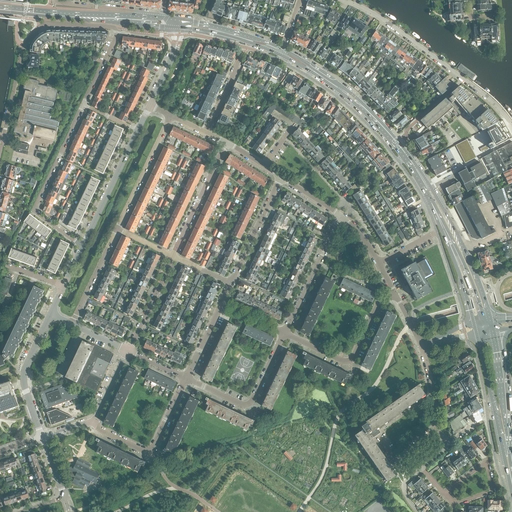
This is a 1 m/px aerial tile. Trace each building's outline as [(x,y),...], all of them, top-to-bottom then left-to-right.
[(162,0),(154,0),(154,8),(159,9),(160,8),(162,0)] [(189,0),(187,0),(186,13),(192,14),(193,13),(193,8),(194,8),(194,0),(193,0),(193,1),(189,0)] [(216,14),(222,1),(218,0),(217,0),(216,2),(211,12),(215,14),(216,14)] [(310,10),(313,2),(308,0),(304,15),(306,16),(308,10),(310,10)] [(448,10),(463,9),(462,0),(445,0),(446,0),(444,0),(444,5),(448,5),(448,10)] [(491,0),(476,0),(478,11),(479,11),(479,12),(494,11),(494,8),(496,8),(496,3),(492,3),(491,0)] [(222,1),(216,14),(217,15),(221,17),(227,4),(222,1)] [(230,19),(234,5),(235,2),(233,1),(232,4),(228,3),(224,18),(230,19)] [(245,8),(246,5),(247,2),(245,2),(244,5),(243,5),(242,7),(239,6),(239,7),(235,20),(239,21),(239,22),(241,22),(245,8)] [(248,9),(250,2),(248,2),(247,2),(246,5),(245,8),(241,22),(243,23),(247,24),(251,10),(248,9)] [(317,3),(312,18),(316,19),(317,17),(315,17),(316,12),(318,13),(321,4),(317,3)] [(234,5),(230,19),(235,20),(239,7),(234,5)] [(329,7),(325,6),(320,21),(322,21),(324,15),(326,16),(329,7)] [(463,9),(448,10),(449,15),(445,15),(445,20),(447,19),(447,23),(463,22),(463,20),(464,20),(463,9)] [(251,10),(247,24),(252,25),(256,11),(251,10)] [(331,22),(336,12),(332,10),(326,19),(331,22)] [(274,33),(278,20),(275,19),(275,18),(277,12),(275,12),(274,13),(273,19),(269,31),(270,32),(273,33),(274,33)] [(341,15),(336,12),(331,22),(335,24),(334,26),(336,27),(339,22),(338,21),(341,15)] [(267,18),(264,29),(269,31),(273,19),(274,13),(272,13),(270,18),(267,16),(267,18)] [(258,27),(261,18),(261,16),(262,15),(259,14),(258,15),(255,14),(252,25),(258,27)] [(267,18),(261,16),(258,27),(264,29),(267,18)] [(288,24),(290,17),(284,16),(282,22),(278,35),(283,37),(286,27),(283,26),(284,22),(288,24)] [(351,19),(346,16),(341,23),(343,24),(340,28),(341,28),(344,30),(351,19)] [(356,34),(361,38),(366,31),(363,29),(365,27),(360,23),(355,19),(350,27),(358,32),(356,34)] [(278,35),(282,22),(278,20),(274,33),(275,34),(278,35)] [(486,39),(485,24),(474,25),(474,26),(472,26),(474,44),(477,44),(477,43),(481,43),(481,39),(486,39)] [(485,24),(486,39),(491,39),(492,43),(496,42),(496,40),(499,40),(498,25),(497,25),(497,24),(485,24)] [(51,42),(48,31),(46,32),(45,32),(43,33),(42,34),(41,34),(40,35),(47,44),(48,43),(51,42)] [(73,32),(73,43),(76,43),(76,44),(79,44),(79,43),(81,43),(81,32),(76,32),(76,31),(74,31),(74,32),(73,32)] [(377,43),(383,35),(377,31),(371,39),(375,42),(376,43),(373,47),(376,49),(377,48),(375,47),(378,43),(377,43)] [(91,32),(91,43),(94,43),(94,44),(98,44),(99,33),(94,33),(94,32),(92,32),(91,32)] [(296,43),(300,35),(294,32),(290,41),(296,43)] [(47,44),(40,35),(38,36),(37,37),(36,38),(35,39),(34,41),(33,42),(43,48),(43,47),(45,45),(47,44)] [(300,35),(296,43),(301,46),(305,37),(300,35)] [(320,39),(321,37),(319,35),(316,41),(313,39),(307,49),(312,52),(320,39)] [(381,46),(386,38),(383,35),(377,43),(378,43),(375,47),(377,48),(377,46),(379,48),(381,46)] [(305,37),(301,46),(306,49),(311,40),(305,37)] [(382,52),(390,40),(386,38),(379,48),(382,49),(380,51),(381,52),(382,52)] [(320,39),(312,52),(316,54),(322,45),(320,43),(322,40),(320,39)] [(393,43),(390,40),(382,52),(385,54),(386,53),(385,51),(386,49),(388,51),(393,43)] [(162,42),(155,41),(154,50),(161,50),(162,46),(163,44),(162,44),(162,42)] [(42,50),(43,48),(33,42),(33,43),(32,44),(32,45),(31,47),(31,48),(31,49),(30,49),(30,51),(30,52),(41,54),(42,50)] [(386,53),(385,54),(389,57),(397,45),(393,43),(388,51),(389,52),(388,54),(386,53)] [(197,60),(203,47),(202,46),(201,44),(199,44),(198,44),(191,58),(197,60)] [(209,56),(213,47),(210,45),(209,46),(207,45),(202,55),(205,56),(206,54),(209,56)] [(397,45),(389,57),(391,58),(392,57),(391,57),(393,54),(395,56),(400,48),(397,45)] [(213,47),(209,56),(208,57),(211,58),(211,56),(215,58),(219,48),(216,47),(215,47),(213,47)] [(221,59),(225,49),(222,48),(221,49),(219,48),(215,58),(214,58),(216,59),(217,57),(221,59)] [(323,48),(318,56),(323,59),(324,58),(326,59),(332,50),(329,48),(327,50),(323,48)] [(400,48),(395,56),(396,57),(394,60),(396,62),(404,50),(400,48)] [(226,49),(225,49),(221,57),(225,58),(224,60),(226,61),(231,51),(226,49)] [(407,53),(404,50),(396,62),(399,64),(407,53)] [(233,52),(231,51),(226,61),(232,64),(236,54),(236,52),(234,51),(233,52)] [(377,65),(382,58),(383,59),(381,61),(383,62),(387,56),(382,52),(374,63),(377,65)] [(407,53),(399,64),(400,64),(403,66),(411,55),(407,53)] [(30,56),(27,55),(26,67),(28,67),(28,69),(32,70),(33,67),(38,68),(39,57),(39,56),(39,55),(30,54),(30,56)] [(335,54),(329,62),(337,68),(343,60),(340,58),(342,55),(339,54),(337,56),(335,54)] [(414,58),(411,55),(403,66),(406,69),(414,58)] [(249,70),(254,59),(252,58),(252,57),(249,56),(248,56),(244,65),(243,67),(249,70)] [(387,56),(383,62),(387,66),(389,63),(388,62),(391,59),(387,56)] [(114,58),(112,63),(119,66),(121,61),(114,58),(115,58),(114,58)] [(354,68),(352,67),(353,64),(353,63),(356,59),(354,58),(351,62),(349,65),(344,73),(349,76),(354,68)] [(414,58),(406,69),(404,71),(408,74),(410,71),(408,70),(411,67),(412,68),(418,60),(414,58)] [(256,69),(260,61),(260,60),(260,61),(257,59),(256,60),(255,60),(254,59),(249,70),(255,72),(256,69)] [(410,71),(408,74),(412,76),(421,63),(418,60),(412,68),(410,71)] [(265,63),(260,61),(256,69),(261,71),(265,63)] [(344,73),(349,65),(344,61),(339,69),(344,73)] [(266,62),(265,63),(261,71),(267,74),(271,65),(266,62)] [(119,66),(112,63),(110,67),(109,67),(114,70),(117,71),(119,66)] [(421,63),(412,76),(415,79),(425,65),(421,63)] [(271,65),(267,74),(272,76),(272,77),(276,68),(271,65)] [(419,80),(422,75),(428,68),(425,65),(415,79),(416,80),(418,79),(419,80)] [(114,70),(109,67),(106,73),(111,76),(114,70)] [(361,71),(358,69),(355,67),(354,68),(349,76),(351,78),(351,79),(352,79),(354,80),(355,78),(361,71)] [(141,76),(147,78),(150,72),(150,71),(150,72),(143,68),(140,76),(141,76)] [(272,77),(272,76),(271,78),(277,81),(278,79),(279,79),(278,81),(281,82),(283,78),(287,73),(276,68),(272,77)] [(428,68),(422,75),(428,79),(429,78),(434,74),(432,72),(432,71),(428,68)] [(357,85),(365,77),(365,76),(361,71),(355,78),(354,80),(355,81),(354,82),(357,85)] [(436,79),(437,78),(438,78),(439,78),(435,73),(426,82),(429,85),(437,79),(436,79)] [(216,74),(214,80),(223,84),(224,82),(223,81),(225,78),(216,74)] [(486,91),(489,86),(473,74),(470,79),(486,91)] [(141,76),(139,80),(146,84),(148,79),(147,78),(141,76)] [(369,81),(365,77),(357,85),(362,89),(369,81)] [(297,89),(299,88),(302,81),(298,79),(297,79),(294,78),(292,82),(289,81),(285,87),(291,91),(294,87),(297,89)] [(375,82),(373,80),(371,78),(369,81),(362,89),(366,93),(373,85),(375,82)] [(435,87),(442,81),(439,78),(438,78),(437,78),(436,79),(437,79),(429,85),(433,89),(435,87)] [(449,82),(445,78),(442,81),(435,87),(439,91),(449,82)] [(26,91),(25,92),(25,95),(18,122),(17,122),(15,132),(20,133),(20,135),(22,135),(22,136),(26,137),(27,137),(28,136),(34,137),(36,137),(36,136),(55,141),(60,121),(50,119),(54,102),(55,102),(59,86),(48,84),(47,86),(38,84),(39,82),(27,79),(24,91),(26,91)] [(109,81),(103,79),(101,85),(106,87),(109,81)] [(388,95),(386,97),(379,105),(382,107),(381,108),(382,109),(383,109),(391,101),(406,82),(404,80),(402,82),(400,79),(397,83),(394,87),(393,86),(387,95),(388,95)] [(139,80),(137,86),(144,89),(146,84),(139,80)] [(223,84),(214,80),(211,85),(220,89),(221,86),(222,86),(223,84)] [(234,88),(244,93),(245,90),(243,89),(245,86),(246,87),(248,84),(244,82),(243,85),(236,82),(235,86),(234,88)] [(375,82),(373,85),(366,93),(370,97),(377,89),(378,89),(375,86),(377,84),(375,82)] [(453,85),(449,82),(439,91),(442,95),(453,85)] [(297,92),(296,93),(301,96),(302,94),(305,96),(311,87),(310,86),(307,84),(307,85),(305,84),(302,88),(301,87),(300,88),(300,89),(301,90),(299,92),(297,92)] [(101,85),(98,91),(103,93),(106,87),(101,85)] [(211,85),(209,90),(217,95),(218,92),(220,89),(211,85)] [(144,89),(137,86),(134,91),(141,95),(144,89)] [(422,120),(421,121),(424,125),(426,127),(427,129),(428,129),(430,132),(442,126),(445,129),(446,128),(448,126),(449,125),(454,120),(456,119),(457,118),(457,119),(472,136),(484,130),(487,129),(499,122),(498,122),(489,111),(488,110),(488,111),(488,110),(486,108),(483,106),(483,105),(481,103),(477,100),(475,98),(472,96),(471,95),(469,93),(465,90),(463,88),(460,86),(451,94),(446,99),(443,101),(441,102),(439,105),(437,106),(435,108),(433,110),(430,112),(429,114),(427,116),(425,117),(422,120)] [(233,90),(231,93),(240,97),(242,98),(244,93),(234,88),(233,90)] [(306,96),(312,100),(317,91),(316,90),(315,89),(314,89),(313,89),(312,90),(310,89),(306,96)] [(377,89),(370,97),(375,101),(382,93),(378,89),(377,89)] [(209,90),(206,96),(215,100),(216,96),(217,96),(217,95),(209,90)] [(103,93),(98,91),(95,97),(96,97),(100,99),(101,98),(103,93)] [(134,91),(131,97),(138,100),(141,95),(134,91)] [(313,100),(318,103),(323,95),(321,94),(322,93),(318,91),(313,100)] [(240,97),(231,93),(230,97),(229,99),(239,104),(242,98),(240,97)] [(382,93),(375,101),(379,105),(386,97),(382,93)] [(215,100),(206,96),(204,101),(212,105),(213,103),(215,100)] [(96,97),(94,102),(101,105),(103,100),(101,98),(100,99),(96,97)] [(131,97),(129,102),(136,105),(138,100),(131,97)] [(323,98),(318,106),(324,110),(329,102),(326,100),(327,99),(324,97),(324,98),(323,98)] [(228,101),(226,104),(235,108),(236,109),(239,104),(229,99),(228,101)] [(212,105),(204,101),(201,107),(210,111),(211,107),(212,105)] [(399,104),(396,101),(393,103),(391,101),(383,109),(388,113),(393,107),(394,108),(399,104)] [(136,105),(129,102),(126,107),(133,111),(136,105)] [(275,110),(278,105),(273,102),(268,109),(273,112),(275,110)] [(225,107),(224,110),(234,114),(236,109),(235,108),(226,104),(225,108),(225,107)] [(331,115),(337,107),(337,106),(334,104),(333,105),(332,104),(326,112),(331,115)] [(126,107),(124,113),(129,115),(129,116),(131,117),(133,111),(126,107)] [(201,107),(199,112),(207,116),(208,114),(210,111),(201,107)] [(342,111),(337,107),(331,115),(336,119),(342,111)] [(395,122),(402,115),(398,109),(390,116),(393,119),(392,120),(394,122),(395,121),(395,122)] [(223,112),(221,115),(230,119),(231,116),(233,116),(234,114),(224,110),(223,112)] [(97,119),(99,115),(89,111),(87,115),(94,118),(97,119)] [(342,111),(336,119),(340,123),(346,115),(342,111)] [(126,123),(129,116),(129,115),(124,113),(122,112),(119,119),(126,122),(126,123)] [(207,116),(199,112),(196,118),(205,121),(206,118),(207,116)] [(87,115),(85,120),(91,123),(92,123),(94,118),(87,115)] [(230,119),(221,115),(219,120),(232,127),(233,124),(228,122),(230,119)] [(347,116),(346,115),(340,123),(343,127),(350,119),(347,116)] [(409,122),(408,121),(404,116),(396,123),(396,124),(398,126),(399,126),(399,125),(402,128),(409,122)] [(272,123),(279,128),(282,123),(275,118),(272,123)] [(85,120),(84,119),(82,124),(89,128),(91,123),(85,120)] [(350,119),(343,127),(348,132),(354,124),(350,119)] [(234,128),(232,127),(219,120),(218,123),(216,126),(225,130),(226,127),(231,129),(233,130),(234,128)] [(499,122),(487,129),(488,131),(490,135),(496,146),(501,144),(511,139),(511,138),(507,133),(505,134),(502,129),(503,128),(499,122),(499,123),(499,122)] [(272,123),(268,128),(275,133),(279,128),(272,123)] [(82,124),(79,129),(87,133),(89,128),(82,124)] [(358,128),(354,124),(348,132),(352,136),(353,135),(358,128)] [(124,130),(115,125),(115,126),(113,131),(121,135),(124,130)] [(183,142),(187,133),(174,127),(170,135),(183,142)] [(268,128),(264,133),(271,138),(275,133),(268,128)] [(355,137),(354,138),(356,140),(363,133),(358,128),(353,135),(355,137)] [(87,133),(79,129),(77,135),(84,138),(87,133)] [(296,140),(303,134),(298,129),(292,135),(296,140)] [(121,135),(113,131),(111,136),(119,140),(122,135),(121,135)] [(303,134),(296,140),(301,144),(307,138),(309,136),(305,132),(303,134)] [(415,146),(426,140),(425,138),(431,135),(430,132),(428,134),(427,133),(413,140),(415,142),(414,144),(415,146)] [(201,140),(187,133),(183,142),(197,148),(201,140)] [(264,133),(260,138),(267,143),(271,138),(264,133)] [(363,133),(356,140),(355,141),(359,145),(368,138),(363,133)] [(77,135),(75,140),(82,143),(84,138),(77,135)] [(119,140),(111,136),(109,141),(117,145),(119,140)] [(267,143),(260,138),(257,143),(264,148),(267,143)] [(312,143),(307,138),(301,144),(305,149),(312,143)] [(426,140),(415,146),(417,149),(419,149),(420,150),(434,143),(438,141),(437,138),(428,143),(426,140)] [(364,151),(373,143),(370,140),(369,141),(367,139),(358,148),(360,151),(362,149),(364,151)] [(463,141),(460,143),(464,150),(466,155),(469,153),(470,153),(473,151),(472,149),(467,139),(464,141),(463,141)] [(82,143),(75,140),(72,145),(79,148),(82,143)] [(201,140),(197,148),(211,155),(215,146),(201,140)] [(117,145),(109,141),(106,146),(115,150),(117,145)] [(17,149),(16,152),(27,155),(30,145),(18,142),(17,149)] [(264,148),(257,143),(253,149),(259,154),(264,148)] [(312,143),(305,149),(309,154),(316,148),(312,143)] [(377,148),(373,143),(364,151),(368,156),(377,148)] [(427,154),(434,150),(432,148),(435,146),(434,143),(420,150),(423,154),(427,152),(427,154)] [(79,148),(72,145),(70,150),(71,150),(77,153),(79,148)] [(115,150),(106,146),(104,151),(113,155),(115,150)] [(318,146),(316,148),(309,154),(314,158),(320,152),(322,150),(318,146)] [(158,161),(166,165),(172,151),(164,147),(158,161)] [(339,147),(335,150),(337,152),(338,151),(339,152),(338,153),(340,155),(344,152),(339,147)] [(377,148),(368,156),(367,156),(372,161),(380,154),(379,152),(380,151),(377,148)] [(359,151),(357,149),(350,155),(352,157),(353,159),(356,156),(355,154),(359,151)] [(71,150),(68,155),(75,158),(78,153),(77,153),(71,150)] [(113,155),(104,151),(102,155),(110,159),(113,155)] [(324,157),(320,152),(314,158),(318,163),(324,157)] [(352,161),(345,153),(343,155),(350,163),(352,161)] [(378,165),(385,158),(384,157),(384,156),(383,154),(382,155),(381,154),(374,160),(378,165)] [(431,165),(441,160),(438,154),(428,160),(428,161),(429,164),(429,163),(431,165)] [(108,164),(110,159),(102,155),(99,160),(108,164)] [(238,171),(243,163),(231,155),(226,163),(238,171)] [(325,170),(331,164),(334,162),(328,156),(326,159),(320,165),(325,170)] [(385,158),(378,165),(376,166),(380,171),(385,166),(389,164),(389,163),(389,162),(388,160),(387,160),(385,158)] [(106,169),(108,164),(99,160),(97,165),(106,169)] [(441,160),(431,165),(432,167),(431,168),(432,170),(433,170),(444,165),(441,160)] [(158,161),(151,175),(159,179),(166,165),(158,161)] [(191,177),(199,181),(206,167),(198,163),(191,177)] [(243,163),(238,171),(251,179),(256,171),(243,163)] [(466,167),(457,172),(459,176),(468,192),(474,188),(476,187),(472,179),(475,178),(476,179),(486,174),(481,163),(470,169),(472,172),(469,173),(468,172),(466,167)] [(335,168),(331,164),(325,170),(329,174),(335,168)] [(7,168),(7,171),(17,173),(18,171),(16,171),(17,167),(9,165),(9,166),(8,165),(7,166),(7,167),(7,168)] [(103,174),(106,169),(97,165),(95,170),(104,174),(103,174)] [(444,165),(433,170),(436,176),(437,176),(442,173),(447,171),(444,165)] [(63,166),(61,170),(61,171),(67,174),(68,174),(70,169),(63,166)] [(338,166),(335,168),(329,174),(333,179),(340,173),(342,171),(338,166)] [(391,167),(388,169),(386,171),(388,173),(385,175),(387,178),(389,177),(390,179),(398,174),(394,169),(393,169),(391,167)] [(511,168),(503,173),(505,177),(508,175),(508,176),(511,173),(511,168)] [(61,171),(61,170),(60,170),(58,175),(65,179),(67,174),(61,171)] [(16,179),(17,173),(7,171),(6,173),(5,174),(5,175),(5,176),(6,176),(6,177),(14,179),(16,179)] [(269,179),(256,171),(251,179),(264,187),(269,179)] [(340,173),(333,179),(337,184),(344,177),(340,173)] [(214,187),(222,191),(229,178),(220,174),(214,187)] [(398,174),(390,179),(394,184),(401,178),(398,174)] [(58,175),(55,181),(62,184),(65,179),(58,175)] [(151,175),(145,188),(153,192),(159,179),(151,175)] [(98,186),(100,181),(91,177),(89,182),(98,186)] [(199,181),(191,177),(185,190),(193,194),(199,181)] [(348,182),(344,177),(337,184),(342,188),(348,182)] [(401,178),(394,184),(398,189),(405,183),(401,178)] [(491,179),(485,182),(485,183),(490,193),(499,189),(495,180),(493,178),(491,179)] [(2,184),(14,187),(16,182),(5,179),(5,181),(3,180),(2,184)] [(55,181),(53,186),(60,189),(62,190),(64,185),(62,184),(55,181)] [(95,191),(98,186),(89,182),(87,187),(95,191)] [(352,187),(348,182),(342,188),(346,193),(350,189),(352,192),(358,188),(355,184),(352,187)] [(449,195),(459,190),(462,188),(461,186),(459,182),(455,184),(454,182),(452,183),(453,185),(446,189),(449,195)] [(485,183),(479,186),(487,202),(493,199),(499,212),(498,212),(499,214),(500,214),(501,216),(504,215),(506,229),(511,227),(511,211),(511,212),(510,208),(504,188),(491,194),(490,193),(485,183)] [(14,187),(2,184),(1,188),(2,188),(2,190),(12,193),(13,193),(15,188),(14,187)] [(60,189),(53,186),(50,191),(58,194),(60,189)] [(487,202),(479,186),(474,189),(479,200),(480,202),(482,205),(487,202)] [(93,196),(95,191),(87,187),(84,192),(93,196)] [(222,191),(214,187),(207,201),(216,205),(222,191)] [(407,187),(403,189),(397,192),(400,197),(410,192),(408,190),(409,189),(408,187),(407,187)] [(153,192),(145,188),(138,202),(147,206),(153,192)] [(185,190),(178,204),(186,208),(193,194),(185,190)] [(452,200),(462,195),(461,193),(459,190),(449,195),(452,200)] [(50,191),(48,196),(55,199),(58,194),(50,191)] [(356,201),(364,196),(360,191),(353,195),(356,201)] [(0,193),(0,197),(8,200),(10,194),(0,192),(0,193)] [(91,201),(93,196),(84,192),(82,197),(91,201)] [(411,194),(410,192),(400,197),(403,202),(413,197),(412,197),(413,195),(412,194),(411,194)] [(288,203),(292,196),(287,193),(282,199),(282,200),(282,201),(284,202),(285,202),(285,201),(288,203)] [(251,194),(245,208),(253,212),(260,198),(251,194)] [(462,201),(468,199),(467,196),(464,198),(462,195),(452,200),(455,206),(455,205),(462,201)] [(55,199),(48,196),(46,201),(47,201),(53,204),(55,199)] [(297,200),(292,196),(288,203),(293,206),(297,200)] [(367,201),(364,196),(356,201),(360,206),(367,201)] [(462,201),(482,239),(497,232),(495,229),(491,231),(491,229),(489,230),(476,205),(480,202),(479,200),(476,201),(473,196),(468,199),(462,201)] [(0,203),(7,206),(8,200),(0,197),(0,203)] [(91,201),(82,197),(80,202),(88,206),(91,201)] [(413,197),(403,202),(396,206),(398,209),(404,205),(403,205),(404,204),(407,208),(408,210),(413,207),(411,205),(416,202),(415,201),(416,200),(415,199),(414,199),(413,197)] [(302,203),(297,200),(293,206),(298,209),(302,203)] [(47,201),(44,206),(51,209),(54,204),(53,204),(47,201)] [(216,205),(207,201),(201,215),(209,219),(216,205)] [(370,206),(367,201),(360,206),(363,211),(370,206)] [(462,201),(455,205),(456,207),(470,235),(472,236),(473,239),(477,240),(480,239),(482,239),(462,201)] [(88,206),(80,202),(78,206),(86,210),(88,206)] [(138,202),(132,216),(140,219),(147,206),(138,202)] [(307,206),(302,203),(298,209),(303,213),(307,206)] [(178,204),(172,218),(180,221),(186,208),(178,204)] [(84,215),(86,210),(78,206),(75,211),(84,215)] [(312,209),(307,206),(303,213),(308,216),(312,209)] [(374,211),(370,206),(363,211),(366,216),(374,211)] [(412,218),(420,215),(418,209),(416,210),(415,206),(407,211),(408,214),(410,213),(412,218)] [(253,212),(245,208),(239,221),(247,225),(253,212)] [(312,209),(308,216),(313,219),(317,213),(312,209)] [(82,220),(84,215),(75,211),(73,216),(82,220)] [(284,215),(280,212),(278,211),(277,214),(276,214),(273,219),(280,222),(283,217),(284,215)] [(374,211),(366,216),(369,221),(377,216),(374,211)] [(8,215),(6,214),(0,212),(0,218),(4,220),(7,221),(8,215)] [(317,213),(313,219),(318,222),(322,216),(317,213)] [(29,225),(34,218),(30,215),(30,214),(24,222),(29,225)] [(209,219),(201,215),(194,228),(203,232),(209,219)] [(420,215),(412,218),(414,224),(422,221),(420,215)] [(82,220),(73,216),(71,221),(79,225),(82,220)] [(140,219),(132,216),(125,229),(134,233),(140,219)] [(327,219),(322,216),(318,222),(323,226),(327,219)] [(380,221),(377,216),(369,221),(373,226),(380,221)] [(33,229),(39,221),(34,218),(29,225),(33,229)] [(172,218),(165,231),(174,235),(180,221),(172,218)] [(281,227),(283,224),(280,222),(273,219),(271,224),(278,228),(279,226),(281,227)] [(37,232),(43,224),(39,221),(33,229),(37,232)] [(79,225),(71,221),(70,221),(68,226),(67,226),(76,230),(79,225)] [(247,225),(239,221),(232,235),(240,239),(247,225)] [(380,221),(373,226),(376,231),(383,227),(380,221)] [(422,221),(414,224),(417,230),(421,228),(425,227),(422,221)] [(42,235),(47,228),(43,224),(37,232),(42,235)] [(271,224),(268,230),(275,233),(278,228),(271,224)] [(386,232),(383,227),(376,231),(379,236),(386,232)] [(46,239),(52,231),(47,228),(42,235),(46,239)] [(203,232),(194,228),(188,242),(196,246),(203,232)] [(268,230),(266,235),(273,239),(275,233),(268,230)] [(174,235),(165,231),(159,245),(167,249),(174,235)] [(390,237),(386,232),(379,236),(382,241),(390,237)] [(317,240),(314,238),(315,236),(311,234),(307,242),(314,245),(317,240)] [(266,235),(263,241),(270,244),(273,239),(266,235)] [(116,249),(124,253),(131,240),(122,236),(116,249)] [(393,242),(390,237),(382,241),(386,247),(393,242)] [(67,249),(69,245),(70,245),(70,244),(61,240),(61,241),(59,245),(67,249)] [(227,244),(230,245),(237,249),(240,243),(233,240),(231,243),(228,241),(227,244)] [(263,241),(261,246),(267,250),(270,244),(263,241)] [(511,251),(509,245),(508,241),(501,243),(504,252),(509,251),(511,251)] [(196,246),(188,242),(181,255),(190,259),(196,246)] [(307,242),(305,247),(312,251),(314,245),(307,242)] [(65,254),(67,249),(59,245),(56,250),(65,254)] [(237,249),(230,245),(228,251),(235,254),(237,249)] [(267,250),(261,246),(258,252),(265,255),(267,250)] [(305,247),(302,253),(309,256),(312,251),(305,247)] [(14,260),(17,251),(12,249),(12,248),(9,258),(14,260)] [(124,253),(116,249),(109,263),(118,267),(124,253)] [(63,259),(65,254),(56,250),(54,255),(63,259)] [(19,261),(22,252),(17,251),(14,260),(19,261)] [(228,251),(225,256),(232,260),(235,254),(228,251)] [(480,260),(489,257),(488,251),(478,254),(477,255),(478,258),(479,258),(480,260)] [(24,263),(27,254),(22,252),(19,261),(24,263)] [(265,255),(258,252),(255,257),(262,260),(265,262),(267,256),(265,255)] [(154,253),(151,259),(158,262),(161,256),(154,253)] [(302,253),(300,258),(307,262),(309,256),(302,253)] [(29,265),(32,256),(27,254),(24,263),(29,265)] [(60,264),(63,259),(54,255),(52,260),(60,264)] [(34,267),(38,258),(37,258),(32,256),(29,265),(34,267)] [(225,256),(223,262),(230,265),(232,260),(225,256)] [(492,256),(489,257),(480,260),(479,260),(480,264),(481,263),(482,266),(491,263),(493,262),(492,256)] [(255,257),(253,263),(260,266),(262,260),(255,257)] [(425,257),(417,261),(412,264),(410,262),(396,269),(405,286),(408,285),(412,291),(411,292),(415,301),(433,291),(426,279),(435,274),(425,257)] [(300,258),(297,264),(304,267),(307,262),(300,258)] [(158,262),(151,259),(148,264),(155,267),(158,262)] [(58,269),(60,264),(52,260),(49,265),(58,269)] [(228,268),(230,265),(223,262),(220,267),(227,270),(228,271),(228,269),(228,268)] [(260,266),(253,263),(250,268),(257,271),(260,266)] [(491,263),(482,266),(482,268),(481,268),(482,271),(483,271),(483,272),(492,269),(491,263)] [(155,267),(148,264),(146,269),(153,273),(155,267)] [(297,264),(296,267),(295,266),(294,268),(295,269),(302,272),(304,267),(297,264)] [(56,274),(58,269),(49,265),(47,270),(56,274)] [(192,269),(186,266),(185,268),(182,267),(181,268),(180,268),(179,271),(180,272),(187,275),(188,272),(190,273),(192,269)] [(227,270),(220,267),(217,273),(224,276),(227,270)] [(107,271),(104,277),(111,280),(113,281),(118,271),(110,268),(108,271),(107,271)] [(250,268),(248,274),(258,279),(259,276),(256,275),(258,272),(250,268)] [(153,273),(146,269),(143,275),(150,278),(153,273)] [(302,272),(295,269),(292,275),(299,278),(302,272)] [(180,272),(177,277),(184,281),(187,275),(180,272)] [(258,279),(248,274),(245,280),(255,285),(258,279)] [(150,278),(143,275),(141,280),(148,284),(150,278)] [(292,275),(289,280),(296,283),(299,278),(292,275)] [(104,277),(102,282),(109,285),(111,280),(104,277)] [(184,281),(177,277),(174,283),(181,286),(184,281)] [(329,295),(335,282),(326,277),(320,291),(329,295)] [(344,279),(344,278),(340,287),(372,302),(376,293),(375,294),(344,279)] [(141,280),(138,286),(145,289),(148,284),(141,280)] [(296,283),(289,280),(287,285),(294,289),(296,283)] [(211,287),(218,290),(220,285),(213,281),(211,287)] [(109,285),(102,282),(99,287),(106,291),(109,285)] [(174,283),(172,288),(179,292),(181,286),(174,283)] [(287,285),(284,291),(291,294),(294,289),(287,285)] [(27,301),(37,306),(44,291),(34,286),(27,301)] [(138,286),(136,291),(143,294),(145,289),(138,286)] [(106,291),(99,287),(96,293),(103,296),(106,291)] [(211,287),(208,292),(215,296),(218,290),(211,287)] [(179,292),(172,288),(169,294),(176,297),(179,292)] [(143,294),(136,291),(133,290),(130,296),(133,297),(140,300),(143,294)] [(291,294),(284,291),(282,296),(289,300),(291,294)] [(322,309),(329,295),(320,291),(313,305),(322,309)] [(208,292),(205,298),(212,301),(215,296),(208,292)] [(241,301),(244,294),(239,292),(236,299),(241,301)] [(103,296),(96,293),(94,298),(101,301),(103,296)] [(176,297),(169,294),(167,299),(177,304),(178,302),(175,300),(176,297)] [(250,297),(244,294),(241,301),(246,304),(250,297)] [(253,299),(250,297),(246,304),(252,306),(257,297),(255,296),(253,299)] [(140,300),(133,297),(130,302),(137,305),(140,300)] [(259,298),(257,297),(252,306),(257,309),(260,302),(258,301),(259,298)] [(210,306),(212,301),(205,298),(204,300),(201,299),(200,302),(210,306)] [(177,304),(167,299),(164,304),(171,308),(172,305),(176,307),(177,304)] [(27,301),(20,316),(30,321),(37,306),(27,301)] [(130,302),(128,307),(135,311),(137,305),(130,302)] [(211,307),(210,306),(200,302),(203,303),(200,309),(207,312),(209,308),(210,309),(211,307)] [(260,302),(257,309),(262,312),(266,305),(260,302)] [(171,308),(164,304),(162,308),(161,308),(161,309),(170,314),(171,312),(170,311),(171,308)] [(271,307),(266,305),(262,312),(268,314),(271,307)] [(313,305),(307,318),(316,323),(322,309),(313,305)] [(135,311),(128,307),(125,313),(132,316),(135,311)] [(271,307),(268,314),(273,317),(277,310),(271,307)] [(207,312),(200,309),(199,308),(196,313),(198,314),(205,317),(207,312)] [(170,314),(161,309),(160,311),(161,312),(159,315),(166,319),(168,320),(170,314)] [(283,313),(277,310),(273,317),(279,320),(283,313)] [(88,312),(87,312),(84,319),(90,321),(93,314),(90,313),(88,312)] [(396,316),(392,314),(387,312),(381,325),(390,329),(396,316)] [(93,314),(90,321),(95,324),(99,317),(93,314)] [(198,314),(195,319),(202,323),(205,317),(198,314)] [(166,319),(159,315),(156,321),(163,324),(166,319)] [(30,321),(20,316),(13,331),(23,335),(30,321)] [(104,319),(99,317),(95,324),(100,327),(104,319)] [(309,336),(316,323),(307,318),(300,332),(309,336)] [(109,322),(104,319),(100,327),(106,329),(109,322)] [(202,323),(195,319),(193,325),(200,328),(202,323)] [(109,322),(106,329),(111,332),(113,328),(115,325),(116,322),(110,320),(109,322)] [(163,324),(156,321),(154,327),(156,328),(161,330),(163,324)] [(237,327),(234,326),(228,323),(222,337),(231,341),(237,327)] [(113,328),(111,332),(117,334),(120,327),(115,325),(113,328)] [(200,328),(193,325),(190,330),(197,333),(200,328)] [(243,333),(245,334),(270,346),(274,338),(247,325),(243,333)] [(390,329),(381,325),(374,339),(383,343),(390,329)] [(120,327),(117,334),(122,337),(126,330),(120,327)] [(197,333),(190,330),(187,336),(194,339),(197,333)] [(13,331),(6,346),(16,350),(23,335),(13,331)] [(194,339),(187,336),(185,341),(189,343),(192,344),(194,339)] [(224,355),(231,341),(222,337),(216,350),(224,355)] [(383,343),(374,339),(368,353),(377,357),(383,343)] [(149,350),(153,343),(147,340),(144,347),(149,350)] [(66,377),(65,377),(74,382),(87,387),(88,388),(96,392),(101,382),(107,369),(107,368),(108,368),(109,365),(110,363),(114,356),(113,355),(98,348),(95,347),(92,345),(83,341),(82,342),(78,350),(77,354),(75,358),(70,369),(69,371),(68,372),(68,373),(66,377)] [(158,345),(153,343),(149,350),(155,352),(158,345)] [(163,348),(158,345),(155,352),(160,355),(163,348)] [(1,354),(0,354),(0,366),(5,365),(4,361),(10,356),(12,358),(16,350),(6,346),(3,353),(4,354),(2,356),(1,354)] [(163,348),(160,355),(165,357),(169,351),(163,348)] [(175,350),(174,353),(171,360),(176,363),(180,356),(181,353),(175,350)] [(218,368),(224,355),(216,350),(209,364),(218,368)] [(174,353),(169,351),(165,357),(171,360),(174,353)] [(290,369),(297,356),(288,351),(281,365),(290,369)] [(309,355),(306,353),(304,352),(303,354),(305,355),(304,359),(306,360),(304,365),(345,385),(348,378),(350,379),(352,375),(350,374),(349,375),(308,356),(309,355)] [(181,353),(180,356),(176,363),(182,365),(187,356),(181,353)] [(377,357),(368,353),(361,366),(370,371),(377,357)] [(468,353),(467,353),(459,358),(460,359),(460,358),(462,361),(459,363),(456,366),(457,367),(460,365),(463,363),(471,358),(469,356),(469,355),(468,354),(468,353)] [(459,368),(456,370),(457,371),(456,371),(458,373),(462,370),(464,374),(466,372),(467,372),(473,367),(474,366),(472,364),(470,362),(459,369),(459,368)] [(211,382),(218,368),(209,364),(203,378),(211,382)] [(284,383),(290,369),(281,365),(275,379),(284,383)] [(130,368),(123,382),(132,386),(139,372),(130,368)] [(144,378),(172,391),(176,382),(149,369),(144,378)] [(461,390),(473,382),(472,381),(473,380),(472,379),(471,379),(469,376),(460,382),(457,384),(461,390)] [(277,397),(284,383),(275,379),(268,392),(277,397)] [(0,412),(1,412),(4,411),(19,406),(18,404),(18,403),(18,402),(17,402),(16,400),(17,399),(16,397),(16,396),(15,394),(14,392),(13,390),(13,389),(12,385),(11,384),(11,383),(10,382),(5,384),(0,386),(0,385),(0,412)] [(132,386),(123,382),(117,395),(126,400),(132,386)] [(468,392),(476,387),(476,386),(476,385),(475,384),(474,384),(473,382),(461,390),(454,394),(455,396),(464,391),(465,393),(467,392),(468,392)] [(40,392),(46,409),(79,397),(81,393),(62,385),(40,392)] [(381,427),(426,395),(423,391),(419,386),(362,427),(363,429),(355,435),(387,482),(396,475),(391,469),(382,456),(373,443),(369,437),(372,435),(373,437),(380,432),(377,429),(381,427)] [(476,387),(468,392),(471,397),(479,392),(478,390),(478,389),(477,387),(476,387)] [(271,410),(277,398),(277,397),(268,392),(262,406),(271,410)] [(126,400),(117,395),(110,409),(119,414),(126,400)] [(469,409),(479,403),(478,401),(480,400),(478,396),(467,403),(469,406),(463,409),(464,411),(466,410),(469,408),(469,409)] [(184,410),(193,415),(199,401),(190,397),(184,410)] [(207,398),(206,400),(208,401),(206,404),(208,405),(208,407),(206,411),(244,429),(247,430),(249,427),(250,424),(252,425),(255,421),(252,419),(251,421),(228,410),(211,402),(211,400),(209,399),(207,398)] [(466,410),(464,411),(463,412),(460,414),(461,416),(464,414),(467,411),(470,410),(470,411),(469,412),(471,415),(478,411),(481,409),(483,408),(479,403),(469,409),(469,408),(466,410)] [(47,413),(52,425),(74,417),(73,417),(71,418),(55,411),(55,410),(57,410),(56,409),(47,413)] [(119,414),(110,409),(104,423),(113,427),(119,414)] [(184,410),(177,424),(186,428),(193,415),(184,410)] [(478,411),(471,415),(469,417),(471,421),(473,420),(474,422),(483,418),(482,416),(481,417),(478,411)] [(464,426),(461,421),(457,416),(454,418),(461,428),(464,426)] [(461,428),(454,418),(452,419),(459,430),(461,428)] [(459,430),(452,419),(450,421),(451,423),(456,432),(459,430)] [(177,424),(171,438),(180,442),(186,428),(177,424)] [(479,442),(476,444),(481,450),(482,450),(483,450),(485,449),(484,448),(487,446),(481,437),(478,440),(479,442)] [(180,442),(171,438),(164,452),(173,456),(180,442)] [(97,439),(96,441),(99,442),(97,445),(97,446),(100,447),(98,450),(97,451),(97,452),(138,471),(140,469),(141,465),(144,466),(146,462),(143,461),(142,462),(137,459),(132,457),(123,453),(105,445),(102,443),(102,441),(100,440),(97,439)] [(463,450),(467,455),(471,460),(472,459),(473,459),(473,458),(476,456),(478,455),(476,452),(474,450),(466,440),(464,442),(469,449),(465,452),(464,450),(463,450)] [(472,441),(469,443),(474,450),(477,447),(472,441)] [(467,455),(463,450),(462,448),(459,450),(461,452),(460,453),(461,455),(457,459),(463,466),(468,462),(464,457),(467,455)] [(35,454),(34,454),(32,450),(23,453),(24,457),(28,456),(30,462),(37,460),(35,454)] [(18,458),(16,459),(15,458),(9,460),(12,467),(18,465),(19,468),(21,467),(18,458)] [(463,466),(457,459),(454,461),(454,460),(452,461),(449,458),(447,460),(448,462),(450,465),(453,463),(458,470),(463,466)] [(78,459),(72,472),(69,478),(74,481),(72,484),(83,489),(85,484),(88,486),(90,481),(95,483),(99,474),(89,469),(91,464),(78,459)] [(448,462),(447,460),(446,459),(441,464),(442,466),(441,468),(443,470),(448,477),(449,476),(451,476),(451,475),(454,473),(446,463),(448,462)] [(12,467),(9,460),(3,462),(6,470),(10,469),(10,468),(12,467)] [(37,460),(30,462),(32,468),(39,465),(37,460)] [(41,471),(39,465),(32,468),(34,474),(41,471)] [(41,471),(34,474),(36,480),(43,477),(41,471)] [(43,477),(36,480),(38,485),(45,483),(43,477)] [(412,486),(417,482),(414,479),(408,485),(410,488),(412,486)] [(425,483),(421,479),(417,482),(412,486),(414,488),(415,488),(417,490),(418,489),(425,483)] [(45,483),(38,485),(40,491),(36,492),(37,495),(46,491),(45,489),(47,488),(45,483)] [(425,483),(418,489),(417,490),(419,492),(418,493),(420,495),(415,499),(412,501),(416,505),(420,501),(422,498),(424,496),(422,494),(423,494),(422,493),(429,488),(425,483)] [(26,490),(20,492),(23,500),(29,498),(28,496),(31,495),(28,486),(25,487),(26,490)] [(23,500),(20,492),(15,494),(17,501),(23,500)] [(430,503),(437,497),(433,493),(428,497),(426,495),(422,498),(428,505),(430,503)] [(15,494),(9,496),(11,503),(17,501),(15,494)] [(11,503),(9,496),(3,498),(6,505),(11,503)] [(437,497),(430,503),(428,505),(432,509),(441,502),(437,497)] [(441,502),(432,509),(434,511),(443,511),(445,511),(443,508),(445,507),(441,502)]
